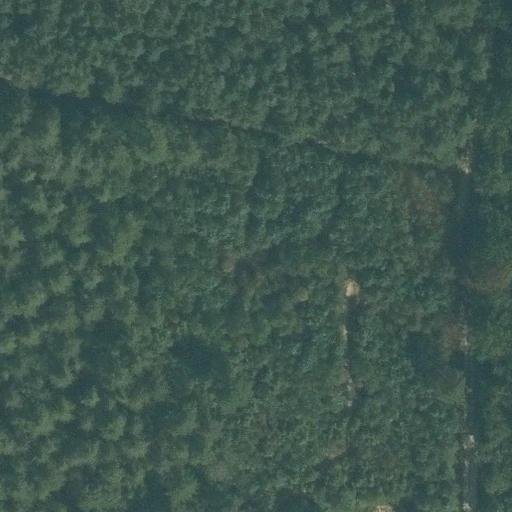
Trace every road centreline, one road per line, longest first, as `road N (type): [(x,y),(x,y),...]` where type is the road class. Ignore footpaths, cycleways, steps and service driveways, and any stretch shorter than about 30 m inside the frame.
road 1 (track): [(478,0),(470,511)]
road 2 (track): [(475,173),(0,70)]
